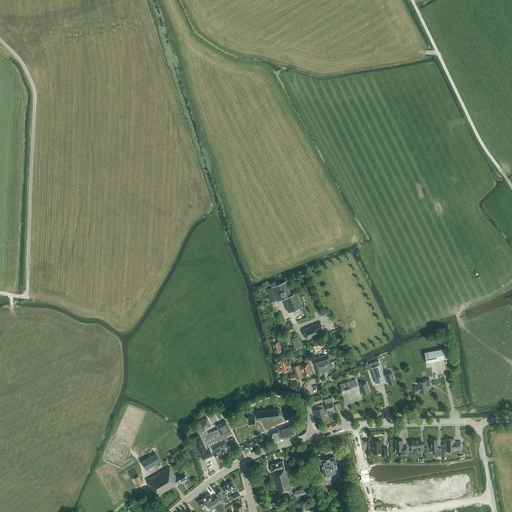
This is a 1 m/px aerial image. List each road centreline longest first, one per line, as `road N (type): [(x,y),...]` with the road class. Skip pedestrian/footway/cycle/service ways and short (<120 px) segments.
road 1 (track): [(0,292),(24,296),(27,289),(35,93),(0,39)]
road 2 (residential): [(314,435),(308,394),(317,376),(293,317)]
road 3 (tertiary): [(354,425),(478,425)]
